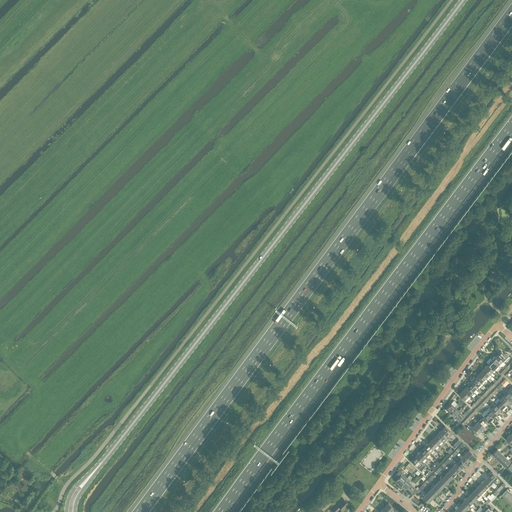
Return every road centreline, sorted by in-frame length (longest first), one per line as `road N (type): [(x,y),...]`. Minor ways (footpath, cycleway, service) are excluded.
road 1 (motorway): [(511,14),(140,511)]
road 2 (secondary): [(102,461),(463,0)]
road 3 (motorway): [(221,511),(511,126)]
road 4 (residential): [(378,483),(496,324)]
